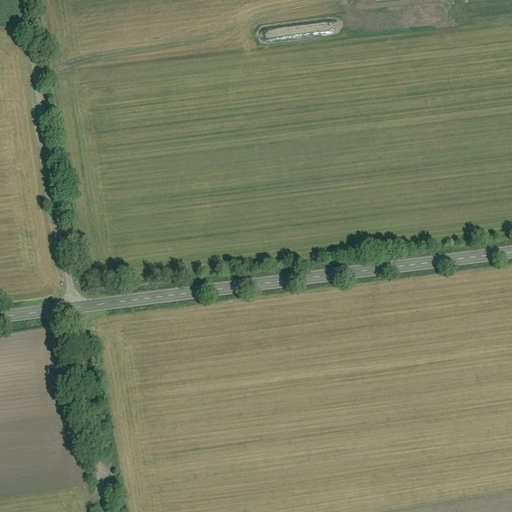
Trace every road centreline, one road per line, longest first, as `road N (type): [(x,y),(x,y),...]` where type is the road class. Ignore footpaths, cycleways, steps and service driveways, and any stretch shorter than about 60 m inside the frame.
road 1 (tertiary): [(71,310),(511,254)]
road 2 (residential): [(22,0),(71,310)]
road 3 (track): [(105,511),(71,310)]
